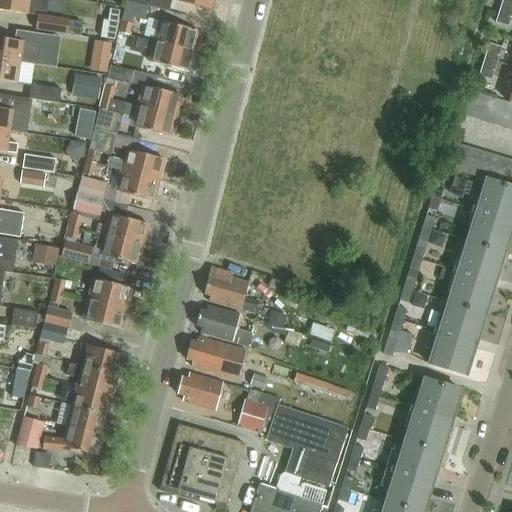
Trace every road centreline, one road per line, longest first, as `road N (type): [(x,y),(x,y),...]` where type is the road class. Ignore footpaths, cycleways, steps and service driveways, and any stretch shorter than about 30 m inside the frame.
road 1 (unclassified): [(124,511),(253,0)]
road 2 (unclassified): [(469,511),(511,373)]
road 3 (residential): [(122,511),(0,494)]
